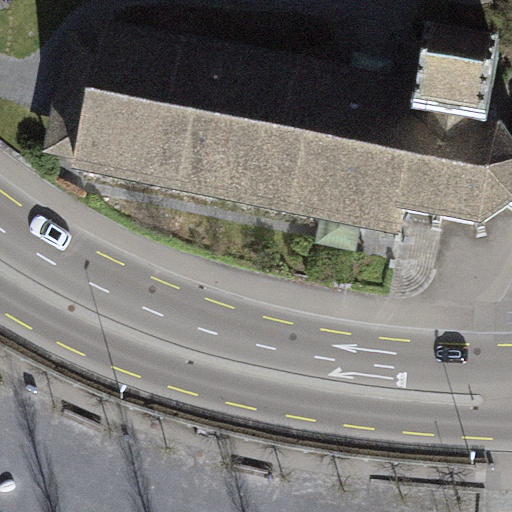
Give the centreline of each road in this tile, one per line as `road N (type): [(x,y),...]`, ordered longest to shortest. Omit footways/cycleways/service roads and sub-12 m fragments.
road 1 (primary): [(511,390),(465,372),(303,354),(201,331),(91,285),(0,228)]
road 2 (primary): [(0,294),(137,363),(207,386),(389,419),(464,420),(511,403)]
